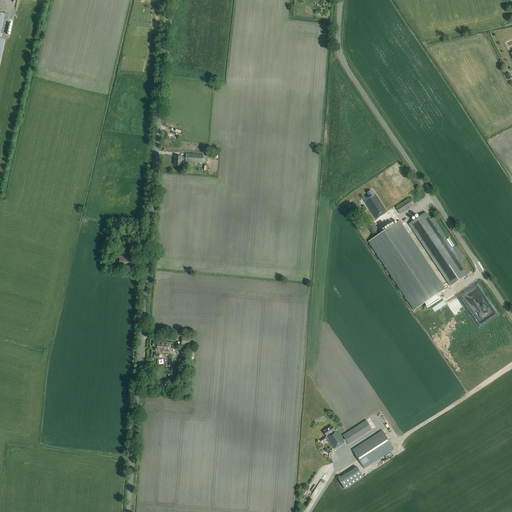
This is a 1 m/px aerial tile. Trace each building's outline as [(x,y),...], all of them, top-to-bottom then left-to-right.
[(0,13),(0,60),(10,15),(0,13)] [(203,163),(203,155),(186,154),(186,157),(182,157),(175,157),(174,166),(181,167),(182,160),(186,160),(186,162),(203,163)] [(376,219),(386,212),(376,196),(374,196),(371,191),(367,193),(369,195),(363,199),(365,202),(365,203),(376,219)] [(396,207),(400,214),(412,206),(408,199),(396,207)] [(431,219),(426,212),(408,224),(450,286),(469,273),(433,218),(431,219)] [(368,242),(414,310),(424,303),(428,308),(442,299),(438,294),(446,289),(400,220),(368,242)] [(374,236),(380,232),(374,223),(369,227),(374,236)] [(134,268),(134,264),(132,263),(133,259),(129,258),(128,258),(128,257),(118,257),(118,268),(129,268),(129,267),(134,268)] [(436,312),(447,304),(445,300),(433,308),(436,312)] [(191,338),(182,337),(181,345),(191,346),(191,338)] [(158,354),(159,353),(169,354),(171,343),(158,341),(158,343),(153,342),(152,347),(154,347),(154,351),(155,352),(155,354),(153,354),(153,358),(158,359),(159,354),(158,354)] [(372,429),(366,420),(343,435),(345,438),(344,439),(337,429),(336,430),(332,425),(324,431),(327,436),(321,440),(323,442),(328,439),(334,449),(347,441),(349,444),(372,429)] [(394,449),(383,431),(352,450),(364,469),(394,449)] [(364,477),(357,466),(338,478),(345,489),(364,477)]
